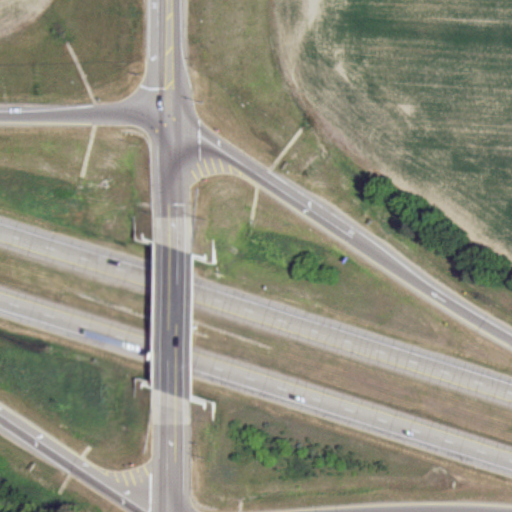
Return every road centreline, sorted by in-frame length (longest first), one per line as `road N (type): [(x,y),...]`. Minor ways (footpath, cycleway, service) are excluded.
road 1 (motorway): [(0,299),(511,461)]
road 2 (motorway): [(511,392),(0,232)]
road 3 (motorway): [(360,242),(171,121)]
road 4 (motorway): [(511,341),(360,242)]
road 5 (motorway): [(0,415),(148,511)]
road 6 (secondary): [(171,232),(171,408)]
road 7 (motorway): [(171,121),(0,114)]
road 8 (motorway): [(368,511),(511,511)]
road 9 (tertiary): [(170,0),(171,121)]
